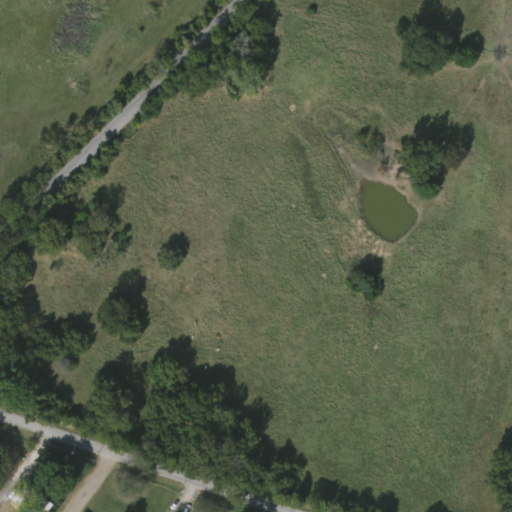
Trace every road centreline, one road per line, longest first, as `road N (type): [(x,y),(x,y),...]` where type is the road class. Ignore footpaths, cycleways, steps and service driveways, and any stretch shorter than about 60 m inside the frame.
road 1 (tertiary): [(244,0),(0,241)]
road 2 (tertiary): [(285,511),(0,415)]
